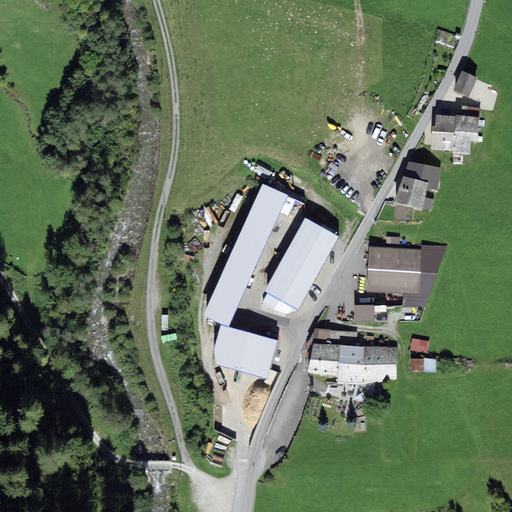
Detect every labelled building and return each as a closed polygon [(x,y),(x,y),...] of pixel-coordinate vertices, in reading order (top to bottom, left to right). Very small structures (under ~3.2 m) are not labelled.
[(462,70),(453,90),(469,97),(478,78),(462,70)] [(461,115),(480,117),(480,107),(462,105),(461,115)] [(461,115),(456,114),(456,116),(454,151),(454,154),(470,154),(471,141),(478,141),(480,117),(461,115)] [(435,150),(454,151),(456,116),(436,115),(436,126),(433,126),(432,150),(435,150)] [(403,175),(394,202),(422,209),(428,187),(438,189),(441,168),(410,162),(405,176),(403,175)] [(289,196),(264,183),(203,315),(230,326),(289,196)] [(340,236),(306,217),(265,290),(299,309),(340,236)] [(423,250),(369,246),(367,291),(420,294),(423,250)] [(375,305),(354,305),(354,321),(375,321),(375,305)] [(277,340),(221,325),(214,352),(216,364),(267,377),(277,340)] [(429,340),(412,339),(411,352),(428,353),(429,340)] [(398,346),(314,343),(313,373),(338,376),(339,384),(362,384),(397,376),(398,346)] [(423,359),(412,359),(412,371),(424,371),(423,359)] [(437,360),(423,359),(424,371),(424,372),(437,372),(437,360)]
